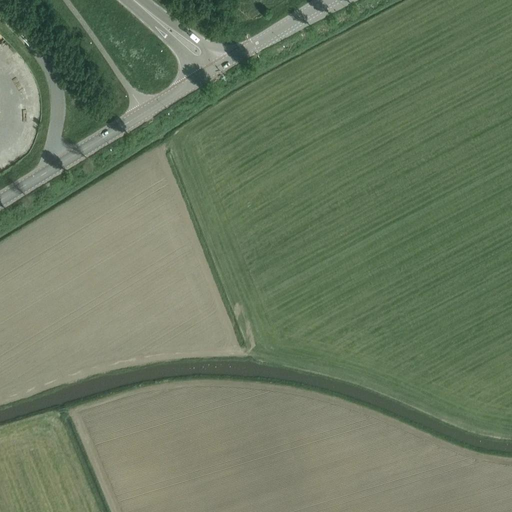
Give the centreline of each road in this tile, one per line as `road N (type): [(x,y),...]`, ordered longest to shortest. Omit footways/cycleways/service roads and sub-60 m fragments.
road 1 (tertiary): [(0,199),(201,76)]
road 2 (unclassified): [(224,61),(330,0)]
